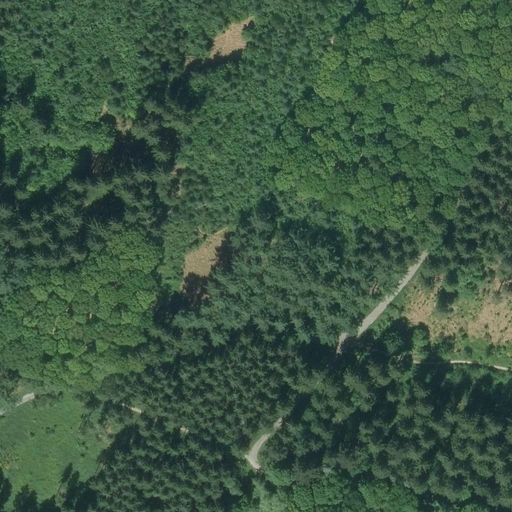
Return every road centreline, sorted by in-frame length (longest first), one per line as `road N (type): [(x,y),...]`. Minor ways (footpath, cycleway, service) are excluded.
road 1 (unknown): [(252,459),(0,350)]
road 2 (track): [(511,504),(377,472),(315,472)]
road 3 (track): [(347,342),(511,369)]
road 4 (track): [(139,355),(130,203)]
road 5 (track): [(252,459),(257,442),(347,342)]
road 6 (track): [(130,203),(151,113),(180,70)]
